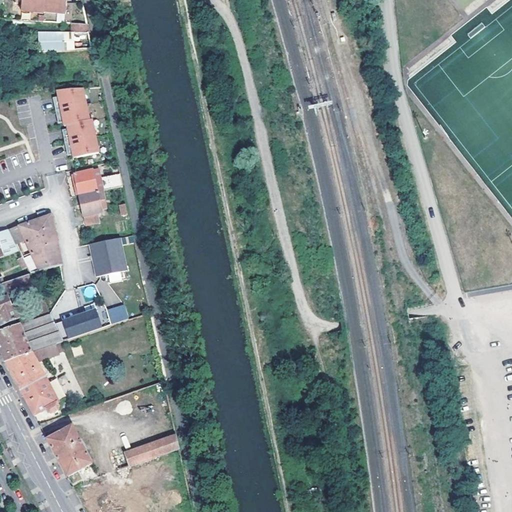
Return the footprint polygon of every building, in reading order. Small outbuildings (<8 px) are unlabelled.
[(24,0),(23,9),(46,10),(46,11),(68,12),(68,0),(24,0)] [(72,33),(90,33),(88,25),(73,24),(72,33)] [(71,51),(71,31),(38,31),(39,52),(71,51)] [(88,105),(84,89),(58,91),(61,101),(55,102),(57,111),(59,120),(65,119),(66,126),(69,126),(70,133),(64,134),(66,143),(68,152),(74,151),(76,158),(100,153),(97,136),(93,120),(91,120),(88,105)] [(80,195),(105,190),(100,168),(75,174),(80,195)] [(120,173),(102,177),(105,190),(123,186),(120,173)] [(99,213),(103,212),(100,201),(107,199),(105,190),(80,195),(86,226),(101,222),(99,213)] [(11,230),(21,251),(32,274),(62,266),(63,266),(54,216),(52,215),(27,224),(11,230)] [(0,258),(21,251),(11,230),(4,232),(0,233),(0,258)] [(91,245),(98,277),(129,271),(122,238),(91,245)] [(0,292),(3,292),(5,299),(0,301),(0,319),(3,326),(21,318),(16,306),(13,307),(9,298),(34,290),(29,275),(5,283),(0,284),(0,292)] [(82,301),(100,295),(96,283),(79,288),(82,301)] [(111,324),(128,319),(124,304),(107,309),(111,324)] [(41,318),(51,314),(48,307),(34,312),(36,317),(41,315),(41,318)] [(66,322),(72,340),(105,328),(99,311),(66,322)] [(0,344),(0,345),(7,362),(57,345),(66,342),(52,314),(51,314),(41,318),(0,332),(0,344)] [(57,345),(7,362),(14,375),(23,391),(27,399),(34,412),(36,416),(48,410),(50,413),(54,414),(59,410),(60,408),(58,404),(60,403),(38,362),(61,354),(57,345)] [(94,463),(74,426),(49,440),(69,478),(94,463)] [(121,470),(181,448),(178,435),(117,458),(121,470)]
